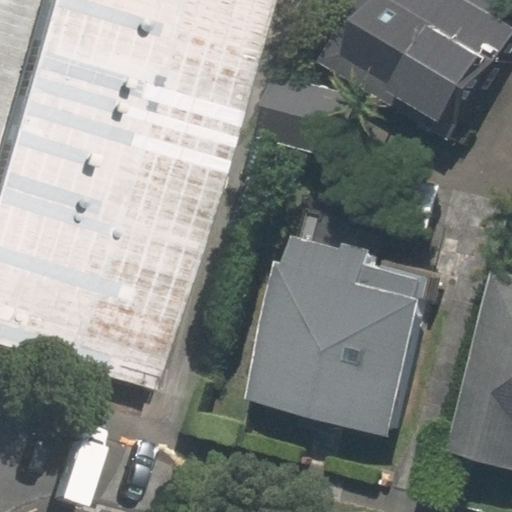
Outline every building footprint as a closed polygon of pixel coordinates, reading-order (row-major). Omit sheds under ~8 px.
[(0,0),(0,76),(21,0),(0,0)] [(21,0),(0,76),(0,350),(151,392),(260,0),(21,0)] [(416,75),(397,105),(464,146),(511,66),(511,13),(489,0),(480,0),(476,7),(463,0),(366,0),(328,64),(367,87),(385,57),(416,75)] [(359,113),(278,95),(267,148),(348,166),(359,113)] [(429,235),(442,188),(372,170),(359,217),(429,235)] [(383,264),(386,255),(306,233),(298,261),(288,258),(250,393),(308,409),(304,424),(340,433),(344,419),(395,433),(437,280),(383,264)] [(511,272),(463,448),(511,461),(511,272)]
